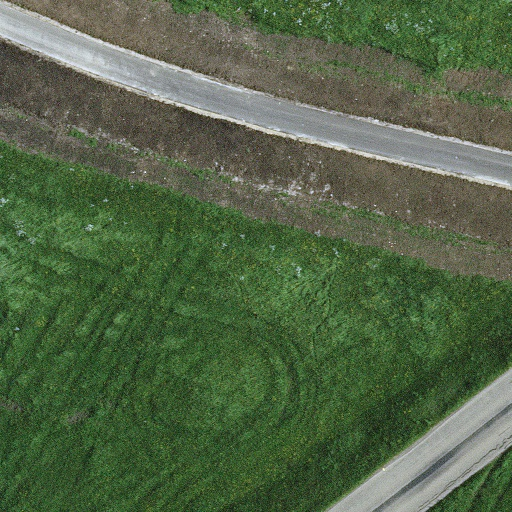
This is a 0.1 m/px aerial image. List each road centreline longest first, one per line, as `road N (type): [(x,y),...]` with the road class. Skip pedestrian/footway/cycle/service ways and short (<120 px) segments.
road 1 (unclassified): [(511,170),(240,104),(0,17)]
road 2 (tertiary): [(511,403),(370,511)]
